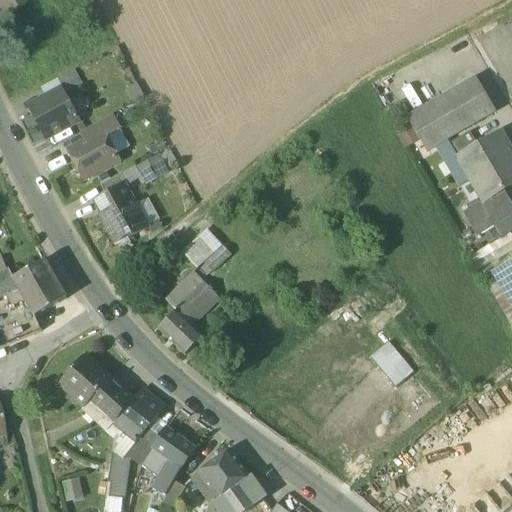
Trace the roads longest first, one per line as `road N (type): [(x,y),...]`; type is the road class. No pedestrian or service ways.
road 1 (track): [(98,299),(364,79),(511,3)]
road 2 (tertiary): [(339,511),(173,382),(114,319)]
road 3 (tertiary): [(114,319),(0,131)]
road 4 (residential): [(49,511),(18,360)]
